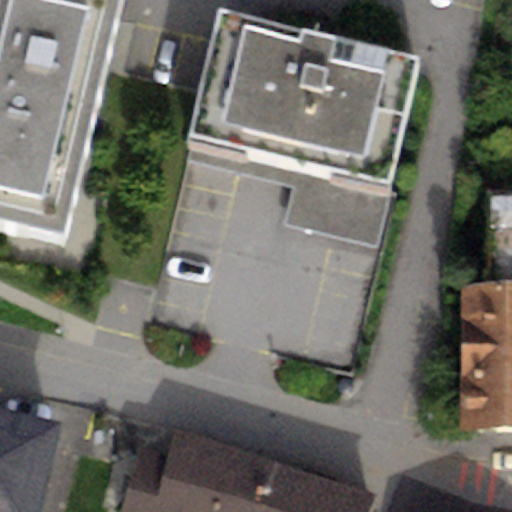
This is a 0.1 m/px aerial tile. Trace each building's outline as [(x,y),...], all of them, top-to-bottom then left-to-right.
[(123,6),(96,0),(0,0),(0,232),(65,248),(123,6)] [(421,57),(218,9),(198,96),(182,162),(190,164),(290,187),(281,224),(376,247),(421,57)] [(491,289),(465,288),(463,429),(511,430),(511,196),(492,196),(491,289)] [(0,511),(41,511),(63,423),(0,407),(0,511)] [(168,455),(138,449),(121,511),(367,511),(373,495),(175,428),(168,455)]
